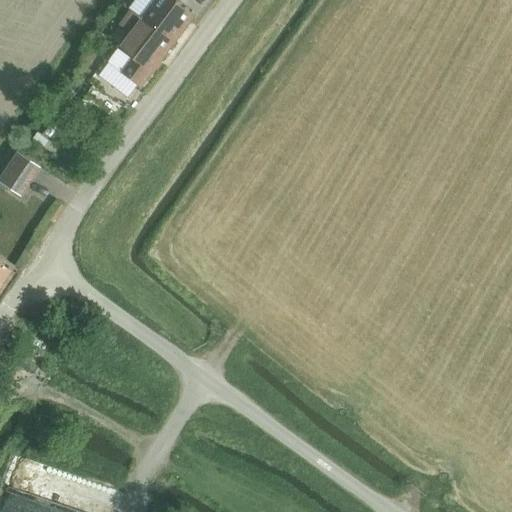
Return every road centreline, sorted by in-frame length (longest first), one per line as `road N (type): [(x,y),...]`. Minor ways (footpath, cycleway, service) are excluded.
road 1 (unclassified): [(388,511),(50,264)]
road 2 (unclassified): [(50,264),(86,191),(229,0)]
